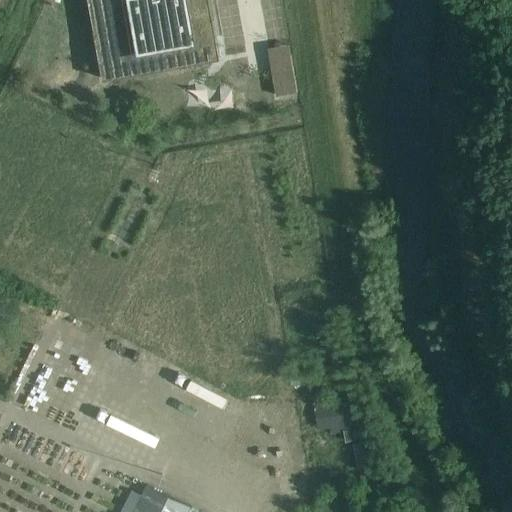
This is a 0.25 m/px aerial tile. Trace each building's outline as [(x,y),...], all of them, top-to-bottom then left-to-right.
[(209,0),(89,0),(104,80),(220,59),(209,0)] [(129,263),(144,215),(121,208),(106,256),(129,263)] [(92,483),(102,463),(92,458),(81,477),(92,483)] [(113,494),(123,473),(109,467),(99,488),(113,494)] [(130,502),(136,485),(127,482),(121,498),(130,502)]
